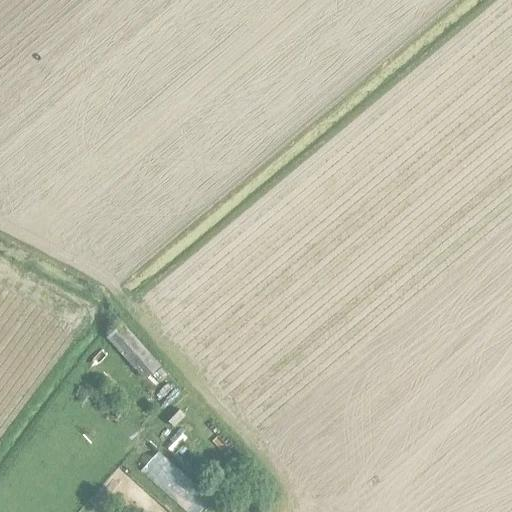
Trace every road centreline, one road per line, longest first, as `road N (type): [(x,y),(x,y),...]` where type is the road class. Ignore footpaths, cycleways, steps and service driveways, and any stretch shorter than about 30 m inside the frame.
road 1 (track): [(274,487),(113,287),(0,228)]
road 2 (track): [(264,511),(274,487),(511,291)]
